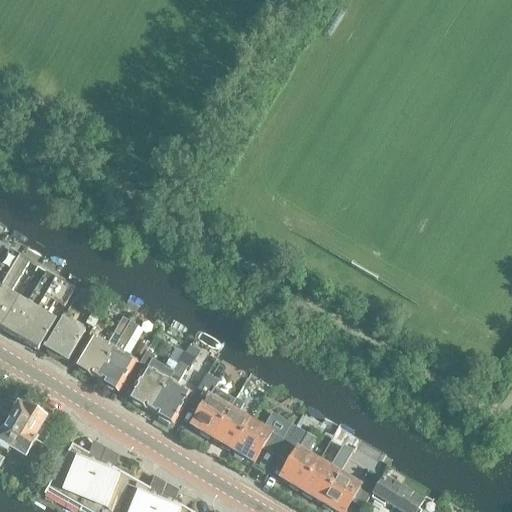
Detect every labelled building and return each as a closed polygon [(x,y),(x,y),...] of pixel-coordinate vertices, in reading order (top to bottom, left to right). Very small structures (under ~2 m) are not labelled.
[(0,290),(19,258),(11,253),(0,271),(0,290)] [(0,330),(0,331),(20,299),(11,293),(28,264),(19,258),(0,290),(0,330)] [(20,299),(0,331),(18,342),(56,280),(44,273),(27,303),(20,299)] [(62,306),(71,290),(56,280),(18,342),(37,353),(55,321),(45,315),(53,302),(62,306)] [(85,324),(93,329),(99,318),(91,313),(85,324)] [(90,376),(96,380),(129,323),(123,319),(107,347),(98,341),(96,343),(93,341),(77,368),(80,370),(81,374),(86,377),(90,376)] [(85,333),(62,320),(44,350),(46,350),(47,354),(52,358),(56,357),(67,363),(85,333)] [(130,360),(122,355),(137,328),(129,323),(96,380),(102,383),(103,387),(108,390),(112,389),(115,391),(125,374),(131,363),(128,362),(130,360)] [(143,340),(136,354),(143,358),(151,345),(143,340)] [(197,357),(198,355),(188,349),(173,373),(174,373),(151,412),(170,423),(179,409),(180,410),(182,406),(181,406),(187,395),(183,393),(184,392),(176,388),(187,369),(191,371),(198,358),(197,357)] [(131,401),(151,412),(174,373),(173,373),(152,360),(148,368),(150,370),(142,384),(140,383),(139,386),(140,386),(131,401)] [(220,383),(208,377),(190,406),(199,412),(190,427),(212,440),(230,409),(228,408),(211,398),(220,383)] [(233,453),(250,422),(239,415),(253,392),(242,385),(228,408),(230,409),(212,440),(233,453)] [(0,466),(4,459),(0,457),(0,451),(5,454),(8,450),(23,459),(31,444),(40,449),(51,429),(40,423),(42,420),(26,411),(25,413),(16,408),(1,432),(0,431),(0,466)] [(250,422),(233,453),(254,465),(263,450),(276,457),(293,427),(280,419),(271,434),(250,422)] [(316,441),(296,429),(293,427),(276,457),(288,464),(279,480),(302,493),(320,463),(307,455),(316,441)] [(86,456),(87,455),(69,445),(44,489),(78,508),(95,469),(83,464),(86,456)] [(63,453),(51,446),(39,466),(51,473),(63,453)] [(344,447),(343,449),(336,461),(346,466),(353,452),(344,447)] [(320,463),(302,493),(322,505),(341,475),(320,463)] [(110,470),(108,474),(95,469),(78,508),(84,511),(116,511),(129,479),(110,468),(110,470)] [(370,472),(364,481),(361,487),(341,475),(322,505),(333,511),(346,511),(352,502),(363,508),(380,478),(370,472)] [(387,504),(399,511),(416,511),(423,502),(384,478),(370,499),(374,502),(373,504),(381,509),(383,507),(385,508),(387,504)] [(153,511),(157,504),(145,499),(148,491),(148,490),(129,479),(116,511),(153,511)] [(187,511),(172,503),(171,505),(169,509),(157,504),(153,511),(187,511)]
